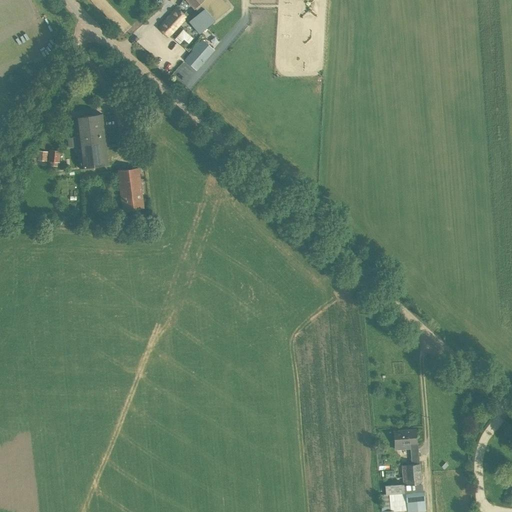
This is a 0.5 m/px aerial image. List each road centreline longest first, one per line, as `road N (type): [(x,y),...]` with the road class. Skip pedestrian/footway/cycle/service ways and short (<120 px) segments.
road 1 (tertiary): [(511,401),(421,331),(300,208),(89,26)]
road 2 (unclassified): [(0,167),(26,112),(89,26)]
